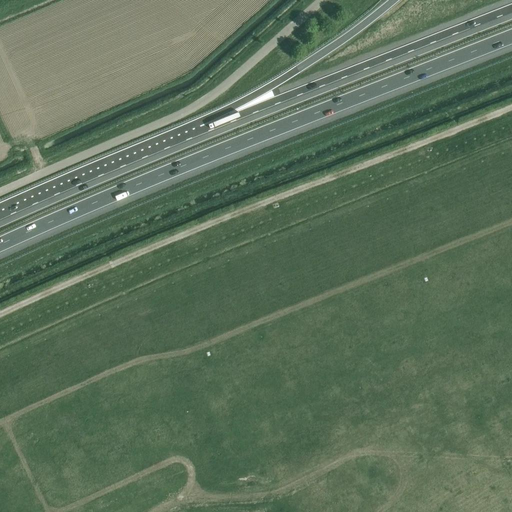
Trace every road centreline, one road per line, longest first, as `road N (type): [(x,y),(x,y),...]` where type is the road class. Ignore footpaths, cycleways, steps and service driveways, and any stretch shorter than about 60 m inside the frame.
road 1 (motorway): [(0,243),(511,35)]
road 2 (unclassified): [(0,192),(181,113),(321,0)]
road 3 (motorway): [(511,11),(203,132)]
road 4 (motorway): [(392,0),(203,132)]
road 5 (motorway): [(203,132),(0,220)]
